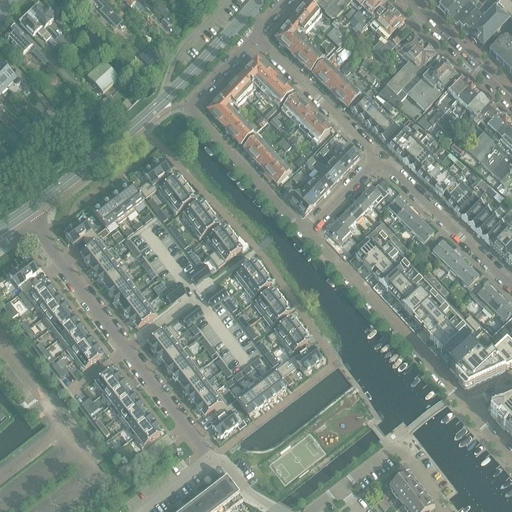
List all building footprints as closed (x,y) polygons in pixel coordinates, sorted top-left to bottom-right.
[(77,0),(81,3),(84,0),(86,3),(88,0),(94,0),(103,9),(100,12),(113,25),(120,18),(101,0),(77,0)] [(122,0),(126,3),(130,8),(136,3),(133,0),(122,0)] [(197,0),(195,2),(202,10),(204,8),(206,6),(200,0),(197,0)] [(319,0),(315,5),(317,5),(325,13),(337,0),(319,0)] [(353,1),(353,0),(337,0),(325,13),(324,14),(332,20),(335,20),(351,4),(354,1),(353,1)] [(360,12),(371,0),(353,0),(353,1),(354,1),(351,4),(360,12)] [(368,27),(371,24),(369,22),(384,7),(384,4),(379,0),(371,0),(360,12),(360,13),(358,15),(357,15),(353,19),(354,19),(359,25),(352,32),(356,35),(358,33),(360,36),(368,27)] [(447,0),(433,0),(432,1),(434,3),(433,4),(438,9),(447,0)] [(446,15),(460,0),(447,0),(438,9),(445,16),(446,15)] [(452,23),(469,6),(465,2),(467,0),(460,0),(446,15),(448,17),(447,18),(452,23)] [(511,21),(511,0),(503,0),(498,6),(498,5),(483,20),(469,34),(473,38),(479,44),(483,48),(510,20),(511,21)] [(474,1),(469,6),(452,23),(456,27),(458,27),(461,29),(482,7),(479,4),(477,5),(474,1)] [(483,20),(498,5),(493,1),(489,6),(486,3),(482,7),(461,29),(463,31),(462,32),(467,37),(469,34),(483,20)] [(322,17),(320,15),(307,4),(299,13),(314,26),(322,17)] [(47,9),(44,12),(38,7),(29,16),(43,31),(51,39),(65,53),(71,47),(61,36),(59,39),(47,27),(53,22),(52,21),(55,18),(47,9)] [(372,24),(368,27),(376,35),(377,34),(395,15),(388,8),(372,24)] [(352,10),(345,18),(350,22),(353,19),(357,15),(352,10)] [(308,33),(314,26),(299,13),(294,20),(308,33)] [(166,14),(163,18),(164,20),(169,25),(173,21),(166,14)] [(377,55),(390,41),(389,39),(404,24),(395,15),(377,34),(382,39),(379,42),(380,43),(373,51),(374,52),(372,53),(376,55),(376,54),(377,55)] [(51,39),(43,31),(29,16),(19,25),(33,39),(37,35),(46,44),(51,39)] [(338,31),(332,26),(325,19),(322,22),(326,26),(326,25),(333,31),(332,33),(334,35),(335,34),(338,31)] [(164,20),(161,23),(167,29),(170,26),(169,25),(164,20)] [(306,35),(308,33),(294,20),(286,28),(296,37),(299,34),(299,35),(302,32),(306,35)] [(332,26),(338,31),(339,33),(344,29),(335,22),(332,26)] [(286,49),(296,37),(286,28),(276,40),(286,49)] [(33,48),(15,29),(12,33),(11,35),(10,34),(4,40),(8,44),(5,47),(13,54),(16,52),(22,58),(33,48)] [(511,30),(489,54),(511,75),(511,30)] [(390,41),(377,55),(383,61),(394,49),(397,52),(396,53),(408,65),(426,46),(425,45),(424,47),(415,38),(404,48),(402,46),(400,44),(406,38),(399,32),(390,41)] [(294,57),(305,45),(296,37),(286,49),(294,57)] [(343,37),(338,42),(342,45),(347,41),(343,37)] [(302,65),(313,53),(305,45),(294,57),(302,65)] [(331,45),(325,50),(325,54),(328,57),(335,49),(331,45)] [(386,87),(378,95),(396,108),(406,97),(407,96),(430,73),(424,68),(432,61),(436,56),(432,51),(426,46),(408,65),(407,66),(406,67),(386,87)] [(149,50),(140,59),(152,70),(160,61),(155,55),(149,50)] [(45,67),(48,64),(36,51),(32,54),(45,67)] [(313,53),(302,65),(311,74),(322,62),(313,53)] [(353,58),(340,72),(346,78),(351,73),(348,71),(354,66),(357,62),(353,58)] [(364,60),(360,68),(366,71),(370,63),(364,60)] [(254,82),(266,70),(257,62),(245,74),(254,82)] [(430,73),(407,96),(424,113),(425,113),(457,79),(452,74),(452,73),(443,63),(435,71),(433,69),(432,71),(430,73)] [(104,64),(87,79),(103,95),(119,80),(104,64)] [(323,86),(334,74),(324,64),(313,76),(323,86)] [(403,64),(383,84),(386,87),(406,67),(403,64)] [(12,73),(10,75),(0,66),(0,83),(7,90),(12,84),(14,85),(15,86),(17,86),(18,86),(19,86),(20,85),(21,84),(12,73)] [(348,71),(351,73),(352,75),(358,69),(354,66),(348,71)] [(262,91),(274,78),(266,70),(254,82),(262,91)] [(252,84),(254,82),(245,74),(233,86),(244,98),(253,89),(248,85),(250,82),(252,84)] [(330,93),(342,81),(334,74),(323,86),(330,93)] [(271,99),(283,86),(274,78),(262,91),(271,99)] [(342,81),(330,93),(339,101),(350,89),(353,87),(348,83),(348,84),(344,79),(342,81)] [(448,94),(435,107),(440,112),(436,116),(440,121),(444,117),(449,112),(470,90),(461,80),(460,81),(448,94)] [(236,107),(244,98),(233,86),(220,100),(229,110),(232,108),(229,105),(231,102),(236,107)] [(283,86),(271,99),(275,103),(274,105),(278,109),(280,107),(292,95),(283,86)] [(350,89),(339,101),(348,110),(360,98),(350,89)] [(440,121),(436,125),(443,131),(440,134),(439,134),(436,137),(440,140),(446,146),(453,139),(447,134),(464,116),(463,116),(480,99),(470,90),(449,112),(444,117),(440,121)] [(88,106),(79,97),(70,105),(80,114),(88,106)] [(292,119),(304,107),(295,98),(283,110),(292,119)] [(364,98),(350,112),(354,116),(357,119),(371,105),(364,98)] [(111,126),(124,114),(111,99),(97,112),(111,126)] [(480,99),(463,116),(464,116),(473,126),(490,108),(480,99)] [(218,122),(229,110),(220,100),(208,112),(218,122)] [(127,111),(132,107),(126,101),(122,105),(127,111)] [(371,105),(357,119),(364,125),(378,111),(371,105)] [(27,131),(25,129),(1,106),(0,107),(0,120),(10,130),(13,127),(20,135),(22,133),(31,142),(35,138),(27,131)] [(301,128),(312,115),(304,107),(292,119),(301,128)] [(486,131),(499,118),(490,108),(473,126),(483,135),(486,131)] [(267,121),(276,112),(273,109),(264,118),(267,121)] [(224,130),(237,119),(229,110),(218,122),(224,130)] [(378,111),(364,125),(371,132),(385,118),(378,111)] [(309,136),(321,123),(312,115),(301,128),(309,136)] [(481,165),(511,132),(511,127),(511,126),(509,128),(504,122),(505,121),(501,117),(500,118),(499,118),(486,131),(483,135),(467,152),(481,165)] [(256,123),(260,129),(261,130),(267,124),(266,123),(262,118),(256,123)] [(385,118),(371,132),(378,139),(391,125),(385,118)] [(233,139),(245,128),(237,119),(224,130),(233,139)] [(282,126),(275,119),(270,123),(277,131),(282,126)] [(417,125),(428,133),(432,128),(423,119),(417,125)] [(321,123),(309,136),(319,145),(330,132),(321,123)] [(40,124),(37,128),(33,124),(27,131),(35,138),(35,139),(45,129),(40,124)] [(391,125),(378,139),(385,146),(399,132),(391,125)] [(35,139),(41,144),(42,145),(53,132),(47,127),(45,129),(35,139)] [(245,128),(233,139),(241,148),(253,136),(245,128)] [(401,133),(387,147),(395,155),(409,141),(411,138),(404,131),(403,131),(401,133)] [(490,174),(511,152),(511,132),(481,165),(490,174)] [(293,137),(289,142),(293,146),(298,142),(293,137)] [(409,141),(395,155),(402,162),(416,148),(419,145),(411,138),(409,141)] [(252,160),(265,149),(256,140),(244,151),(252,160)] [(283,149),(287,145),(283,140),(278,145),(283,149)] [(287,145),(283,149),(286,153),(291,149),(287,145)] [(416,148),(402,162),(409,169),(423,155),(425,152),(419,145),(416,148)] [(451,149),(461,157),(465,153),(455,145),(451,149)] [(346,146),(338,154),(353,168),(360,160),(346,146)] [(261,169),(273,158),(265,149),(252,160),(261,169)] [(423,155),(409,169),(416,175),(430,161),(432,159),(425,152),(423,155)] [(500,183),(511,171),(511,152),(490,174),(500,183)] [(338,154),(332,160),(346,175),(353,168),(338,154)] [(268,178),(281,166),(273,158),(261,169),(268,178)] [(295,164),(300,170),(307,163),(301,158),(295,164)] [(310,160),(307,163),(311,167),(314,164),(315,163),(311,159),(310,160)] [(430,161),(416,175),(423,183),(437,169),(440,166),(432,159),(430,161)] [(332,160),(325,167),(340,181),(346,175),(332,160)] [(149,184),(143,188),(150,198),(160,189),(158,185),(167,179),(168,177),(169,176),(170,176),(170,175),(167,172),(166,170),(167,168),(164,165),(162,165),(161,163),(159,165),(158,164),(157,164),(153,167),(153,168),(153,169),(150,171),(148,171),(145,173),(145,175),(143,176),(149,184)] [(281,166),(268,178),(277,187),(289,176),(281,166)] [(437,169),(423,183),(431,190),(444,176),(446,174),(447,173),(440,166),(437,169)] [(325,167),(319,174),(333,188),(340,181),(325,167)] [(509,193),(511,190),(511,171),(500,183),(500,184),(509,193)] [(319,174),(312,181),(313,183),(326,195),(333,188),(319,174)] [(430,190),(438,198),(452,183),(454,181),(446,174),(444,176),(431,190),(430,190)] [(452,183),(438,198),(445,205),(446,205),(460,191),(462,188),(464,186),(457,178),(454,181),(452,183)] [(176,180),(158,194),(167,205),(186,190),(186,189),(186,187),(184,184),(183,184),(181,184),(180,183),(180,182),(178,180),(178,179),(177,179),(176,180)] [(313,183),(307,190),(320,202),(326,195),(313,183)] [(292,189),(288,184),(283,188),(287,193),(292,189)] [(121,193),(134,211),(135,210),(144,203),(131,186),(127,189),(126,189),(125,189),(121,191),(121,193)] [(371,189),(363,198),(372,207),(374,209),(387,196),(378,187),(374,192),(371,189)] [(143,188),(138,192),(145,201),(150,198),(143,188)] [(460,191),(446,205),(453,212),(467,198),(470,195),(462,188),(460,191)] [(186,190),(167,205),(175,217),(193,203),(194,203),(195,202),(195,201),(192,198),(191,197),(192,197),(192,195),(189,191),(187,191),(186,190)] [(307,190),(300,197),(313,209),(320,202),(307,190)] [(112,200),(127,219),(136,212),(135,210),(134,211),(121,193),(117,196),(116,196),(116,195),(112,198),(112,200)] [(296,193),(289,201),(305,218),(308,215),(313,209),(300,197),(298,195),(296,193)] [(467,198),(453,212),(461,219),(474,205),(477,202),(470,195),(467,198)] [(364,215),(372,207),(363,198),(355,206),(364,215)] [(103,207),(116,224),(116,225),(117,227),(127,219),(112,200),(108,203),(107,203),(107,202),(103,205),(103,207)] [(152,200),(147,204),(155,214),(160,211),(152,200)] [(397,200),(388,210),(393,216),(391,218),(394,222),(397,219),(406,209),(397,200)] [(474,205),(461,219),(468,226),(482,212),(484,209),(477,202),(474,205)] [(199,205),(182,219),(190,230),(210,215),(209,214),(210,214),(210,212),(207,209),(205,208),(205,209),(204,207),(202,204),(201,204),(200,204),(199,205)] [(504,204),(500,208),(507,214),(511,210),(504,204)] [(356,224),(364,215),(355,206),(346,215),(356,224)] [(94,214),(93,214),(107,232),(116,225),(116,224),(103,207),(99,210),(98,209),(94,212),(94,213),(94,214)] [(406,228),(416,218),(406,209),(397,219),(406,228)] [(482,212),(468,226),(475,233),(489,219),(491,217),(492,216),(484,209),(482,212)] [(160,211),(155,214),(163,224),(168,221),(160,211)] [(210,215),(190,230),(199,242),(217,228),(218,227),(219,227),(218,226),(216,223),(215,222),(216,220),(213,216),(211,216),(210,215)] [(350,229),(356,224),(346,215),(338,223),(350,235),(353,232),(350,229)] [(148,217),(142,221),(146,225),(152,221),(148,217)] [(475,233),(475,234),(482,240),(482,241),(486,237),(498,224),(498,223),(491,217),(489,219),(475,233)] [(414,236),(424,226),(416,218),(406,228),(414,236)] [(66,235),(65,236),(66,237),(65,239),(68,243),(70,243),(71,244),(73,247),(74,247),(75,246),(83,240),(86,245),(97,237),(89,227),(87,229),(82,223),(72,231),(72,230),(70,230),(66,233),(67,233),(66,235)] [(332,234),(330,237),(341,248),(352,237),(350,235),(347,232),(338,223),(330,232),(332,234)] [(139,224),(133,228),(137,232),(142,228),(139,224)] [(486,237),(482,241),(489,248),(490,247),(493,244),(506,231),(498,224),(486,237)] [(382,225),(378,229),(381,233),(382,233),(383,234),(387,231),(382,225)] [(424,226),(414,236),(424,245),(422,247),(427,251),(435,243),(431,238),(434,236),(424,226)] [(173,227),(168,231),(176,241),(180,238),(173,227)] [(223,230),(205,243),(214,255),(234,240),(233,239),(233,237),(234,237),(231,233),(229,233),(228,232),(225,229),(224,229),(223,230)] [(378,229),(373,233),(377,237),(381,233),(378,229)] [(130,231),(124,235),(127,239),(133,235),(130,231)] [(387,231),(383,234),(387,239),(388,240),(392,236),(387,231)] [(490,247),(489,248),(497,255),(500,251),(508,243),(511,238),(511,237),(506,231),(493,244),(490,247)] [(373,233),(367,238),(371,242),(377,237),(373,233)] [(382,233),(379,236),(384,242),(387,239),(383,234),(382,233)] [(392,236),(388,240),(390,242),(393,245),(397,241),(392,236)] [(82,256),(81,257),(81,258),(83,260),(84,262),(84,264),(86,267),(87,267),(88,267),(89,267),(89,268),(109,253),(109,252),(97,237),(86,245),(90,250),(83,256),(82,256)] [(121,238),(115,242),(118,246),(124,242),(121,238)] [(180,238),(176,241),(184,251),(188,248),(180,238)] [(367,238),(362,244),(366,247),(371,242),(367,238)] [(500,251),(497,255),(504,262),(507,258),(511,253),(511,238),(508,243),(500,251)] [(214,255),(209,258),(218,270),(240,253),(242,252),(242,251),(240,248),(239,247),(239,245),(236,241),(234,241),(234,240),(214,255)] [(371,243),(355,258),(356,259),(360,264),(363,266),(363,267),(380,251),(380,252),(382,250),(373,241),(371,243)] [(397,241),(393,245),(398,250),(402,246),(397,241)] [(126,244),(125,245),(131,253),(135,250),(129,242),(126,244)] [(442,263),(451,253),(442,244),(440,247),(436,242),(435,243),(427,251),(431,256),(433,254),(442,263)] [(362,244),(357,249),(360,252),(366,247),(362,244)] [(402,246),(398,250),(403,256),(405,254),(407,252),(402,246)] [(353,248),(347,253),(351,258),(357,253),(353,248)] [(109,253),(89,268),(91,271),(92,272),(92,274),(94,278),(94,277),(96,278),(97,278),(117,263),(117,264),(120,262),(112,250),(109,252),(109,253)] [(135,250),(131,253),(136,260),(141,257),(135,250)] [(363,266),(363,267),(371,276),(372,276),(371,275),(388,260),(387,259),(380,252),(380,251),(363,267),(363,266)] [(442,263),(439,266),(448,274),(450,272),(460,262),(451,253),(442,263)] [(351,258),(347,254),(342,259),(346,263),(351,258)] [(193,255),(189,258),(197,268),(201,265),(193,255)] [(388,260),(371,275),(372,276),(374,278),(374,279),(379,284),(389,274),(396,268),(395,268),(388,260)] [(404,260),(401,263),(406,269),(409,266),(410,266),(404,260)] [(459,280),(469,270),(460,262),(450,272),(459,280)] [(22,268),(10,278),(22,294),(23,293),(33,286),(29,281),(36,276),(37,275),(38,274),(38,273),(36,271),(35,270),(35,268),(33,264),(31,264),(30,264),(30,263),(28,264),(26,264),(22,266),(23,266),(22,268)] [(146,263),(141,266),(147,274),(151,271),(146,263)] [(252,265),(234,278),(243,290),(263,275),(262,274),(263,274),(263,272),(260,268),(258,268),(257,267),(255,264),(254,263),(253,264),(252,265)] [(115,265),(97,278),(98,279),(97,281),(100,285),(102,285),(103,286),(105,288),(105,289),(125,274),(128,272),(124,267),(121,269),(119,271),(115,265)] [(188,278),(188,279),(195,288),(206,280),(210,276),(211,275),(204,266),(199,270),(196,272),(188,278)] [(379,284),(378,284),(379,284),(387,293),(388,293),(387,292),(404,277),(396,268),(395,268),(396,268),(389,274),(379,284)] [(471,295),(480,286),(476,282),(478,279),(469,270),(459,280),(468,289),(467,290),(471,295)] [(151,271),(147,274),(152,281),(157,278),(151,271)] [(125,274),(105,289),(106,289),(107,292),(108,293),(108,295),(110,299),(111,298),(112,299),(113,299),(133,284),(125,274)] [(428,274),(424,277),(429,283),(433,279),(428,274)] [(263,275),(243,290),(252,301),(270,288),(271,287),(272,286),(271,286),(269,283),(268,282),(269,280),(266,276),(264,276),(263,275)] [(404,277),(387,292),(388,293),(395,301),(412,286),(404,277)] [(433,279),(429,283),(431,285),(434,288),(438,284),(433,279)] [(22,294),(19,297),(31,312),(34,310),(35,309),(54,295),(53,294),(54,292),(51,288),(51,289),(49,288),(49,289),(48,287),(46,285),(46,284),(45,285),(44,285),(36,291),(33,286),(23,293),(22,294)] [(133,284),(113,299),(114,300),(113,302),(116,306),(118,306),(119,307),(121,309),(121,310),(141,295),(133,284)] [(161,284),(157,287),(163,295),(167,292),(161,284)] [(412,286),(395,301),(403,310),(404,310),(421,294),(421,295),(422,293),(416,286),(413,284),(412,286)] [(438,284),(434,288),(439,293),(443,289),(438,284)] [(168,293),(163,297),(170,307),(175,303),(178,301),(186,294),(179,285),(171,291),(168,293)] [(471,295),(470,297),(483,310),(496,297),(496,296),(487,287),(484,290),(480,286),(471,295)] [(205,301),(212,310),(220,304),(223,302),(228,298),(221,289),(220,290),(216,293),(205,301)] [(443,289),(439,293),(440,294),(444,299),(448,295),(443,289)] [(432,291),(429,293),(435,299),(438,296),(432,290),(432,291)] [(271,293),(253,307),(262,318),(282,303),(281,303),(281,302),(282,301),(279,297),(277,297),(276,296),(274,293),(273,292),(272,293),(271,293)] [(403,310),(412,320),(413,321),(413,320),(429,304),(429,305),(430,304),(421,295),(421,294),(404,310),(403,310)] [(35,309),(34,310),(38,315),(40,313),(44,318),(44,319),(62,305),(61,305),(61,304),(62,303),(62,302),(59,299),(57,299),(56,298),(54,295),(35,309)] [(141,295),(121,310),(123,313),(124,314),(124,316),(126,320),(127,320),(128,320),(129,320),(149,305),(141,295)] [(496,297),(483,310),(492,319),(505,305),(496,297)] [(229,301),(224,304),(232,315),(237,311),(229,301)] [(282,303),(262,318),(271,330),(289,316),(290,316),(291,315),(290,314),(288,311),(287,310),(287,308),(288,308),(285,304),(284,304),(283,304),(282,304),(282,303)] [(9,304),(3,309),(12,320),(18,316),(9,304)] [(429,304),(413,320),(416,323),(414,324),(420,331),(422,330),(422,329),(438,314),(429,305),(429,304)] [(44,318),(42,320),(50,331),(68,317),(69,316),(70,316),(70,315),(68,313),(67,312),(67,310),(65,306),(63,306),(62,306),(62,305),(44,319),(44,318)] [(149,305),(129,320),(130,321),(129,323),(132,327),(134,327),(135,328),(138,331),(139,330),(157,316),(149,305)] [(511,312),(505,305),(492,319),(501,328),(511,316),(511,312)] [(186,316),(181,320),(188,329),(193,325),(195,323),(203,317),(196,308),(188,314),(186,316)] [(438,314),(422,329),(422,330),(424,332),(423,334),(429,340),(446,325),(447,324),(438,314)] [(68,317),(50,331),(58,341),(78,326),(77,326),(77,325),(78,324),(78,323),(75,320),(73,320),(72,319),(70,316),(69,316),(68,317)] [(241,318),(237,321),(245,331),(249,328),(241,318)] [(469,318),(465,322),(466,322),(470,327),(474,323),(469,318)] [(290,322),(267,339),(272,344),(276,341),(281,347),(301,332),(300,331),(301,329),(298,325),(296,325),(295,324),(293,321),(292,320),(291,321),(290,322)] [(474,342),(491,359),(505,374),(505,373),(511,369),(511,321),(491,341),(484,333),(474,342)] [(24,323),(20,327),(25,333),(29,330),(24,323)] [(474,323),(470,327),(473,330),(474,331),(475,332),(479,328),(474,323)] [(446,325),(429,340),(437,349),(454,334),(446,325)] [(78,326),(58,341),(66,352),(84,338),(85,337),(86,337),(86,336),(84,334),(78,326)] [(149,344),(148,345),(148,346),(150,348),(151,349),(151,351),(153,355),(155,355),(156,356),(176,341),(179,339),(171,327),(150,343),(149,344)] [(194,327),(190,330),(195,337),(200,334),(194,327)] [(249,328),(245,331),(253,342),(257,339),(249,328)] [(29,330),(25,333),(30,340),(35,337),(29,330)] [(301,332),(281,347),(290,358),(308,345),(309,344),(310,343),(309,343),(307,340),(306,339),(306,338),(306,337),(306,336),(303,333),(301,332),(301,333),(301,332)] [(454,334),(437,349),(445,358),(462,342),(454,334)] [(84,338),(66,352),(74,362),(94,347),(93,347),(93,346),(94,345),(94,344),(91,341),(89,341),(88,340),(86,337),(85,337),(84,338)] [(176,341),(156,356),(157,356),(156,357),(156,358),(156,359),(159,362),(161,362),(162,363),(164,362),(166,365),(184,351),(176,341)] [(204,341),(200,344),(206,351),(210,348),(204,341)] [(445,358),(441,361),(441,362),(449,370),(455,377),(460,383),(461,384),(467,390),(468,391),(472,389),(505,374),(491,359),(490,360),(488,361),(485,359),(483,357),(481,360),(464,341),(463,341),(462,342),(445,358)] [(40,344),(36,348),(41,354),(45,351),(40,344)] [(262,345),(258,348),(266,359),(270,355),(262,345)] [(94,347),(74,362),(83,373),(100,360),(101,359),(102,358),(102,357),(100,355),(99,354),(99,352),(97,348),(96,348),(95,348),(94,348),(94,347)] [(184,351),(166,365),(168,368),(166,369),(167,370),(167,372),(169,376),(171,376),(172,377),(192,362),(195,360),(187,348),(184,351)] [(210,348),(206,351),(211,358),(216,355),(210,348)] [(296,356),(281,368),(288,377),(298,369),(304,376),(306,375),(308,375),(311,373),(312,371),(311,371),(314,369),(316,369),(320,367),(320,366),(320,365),(320,364),(321,363),(320,361),(321,359),(318,356),(316,356),(315,354),(313,356),(310,352),(308,353),(305,350),(296,356)] [(45,351),(41,354),(46,361),(51,358),(45,351)] [(270,355),(266,359),(274,369),(278,366),(270,355)] [(258,360),(252,365),(255,369),(261,365),(258,360)] [(62,361),(56,365),(62,372),(67,368),(62,361)] [(220,361),(216,365),(222,372),(226,369),(220,361)] [(192,362),(172,377),(173,377),(173,378),(172,379),(172,380),(175,383),(177,383),(180,387),(200,372),(192,362)] [(56,365),(52,369),(57,375),(62,372),(56,365)] [(249,367),(243,372),(246,376),(252,372),(249,367)] [(281,368),(276,372),(283,381),(288,377),(281,368)] [(62,372),(57,375),(61,380),(69,373),(66,369),(62,372)] [(200,372),(180,387),(180,388),(183,391),(183,392),(183,393),(185,397),(187,397),(188,397),(188,398),(208,383),(204,377),(206,375),(203,369),(200,372)] [(226,369),(222,372),(228,380),(229,379),(232,377),(226,369)] [(271,371),(262,378),(277,397),(280,394),(280,395),(282,395),(285,392),(286,391),(285,391),(286,390),(271,371)] [(111,373),(93,387),(97,392),(99,390),(103,396),(121,383),(120,382),(121,380),(118,376),(116,376),(115,375),(113,373),(112,372),(111,373)] [(240,374),(234,379),(237,383),(243,379),(240,374)] [(262,378),(253,385),(268,404),(271,401),(271,402),(273,402),(276,399),(276,398),(276,397),(277,397),(262,378)] [(230,381),(224,386),(228,390),(234,386),(230,381)] [(103,396),(101,397),(109,408),(127,395),(128,394),(129,393),(128,393),(127,390),(126,389),(126,387),(124,383),(123,384),(122,383),(121,383),(103,396)] [(208,383),(188,398),(189,398),(189,399),(188,399),(188,401),(191,404),(193,404),(194,405),(196,408),(216,393),(216,394),(219,391),(215,386),(212,388),(208,383)] [(253,385),(244,392),(258,411),(262,409),(263,409),(267,406),(267,405),(267,404),(268,404),(253,385)] [(244,392),(234,399),(249,418),(253,415),(255,415),(255,416),(258,413),(258,411),(244,392)] [(127,395),(109,408),(117,419),(137,404),(136,403),(137,401),(134,397),(132,397),(131,396),(129,394),(129,393),(128,394),(127,395)] [(196,411),(199,414),(201,415),(202,416),(204,418),(204,419),(205,418),(206,418),(214,412),(217,417),(228,409),(216,394),(216,393),(196,408),(197,409),(196,409),(196,411)] [(89,400),(81,406),(84,411),(88,407),(93,404),(89,400)] [(511,401),(498,408),(498,409),(494,410),(491,412),(490,416),(492,419),(495,421),(496,422),(497,423),(501,420),(507,426),(503,430),(504,431),(505,430),(511,437),(511,401)] [(93,404),(88,407),(94,414),(98,411),(93,404)] [(137,404),(117,419),(125,429),(143,416),(144,415),(145,414),(144,414),(143,411),(142,410),(142,408),(140,404),(139,405),(138,404),(137,404)] [(213,428),(212,429),(212,430),(214,432),(215,433),(215,435),(217,439),(219,439),(220,439),(220,440),(222,439),(224,439),(224,440),(228,437),(227,437),(228,435),(237,428),(232,422),(239,417),(231,406),(228,409),(217,417),(221,422),(214,427),(213,428)] [(88,407),(84,411),(89,417),(94,414),(88,407)] [(143,416),(125,429),(133,440),(153,425),(152,424),(153,422),(150,418),(148,418),(147,417),(145,415),(145,414),(144,415),(143,416)] [(99,422),(95,425),(100,432),(104,428),(99,422)] [(153,425),(133,440),(141,451),(159,437),(160,436),(161,436),(161,435),(159,432),(158,431),(158,429),(156,425),(155,426),(154,425),(153,425)] [(104,428),(100,432),(105,438),(110,435),(104,428)] [(118,445),(111,450),(114,454),(121,449),(118,445)] [(121,449),(114,454),(118,458),(124,453),(121,449)] [(393,486),(389,490),(395,498),(413,484),(407,477),(410,475),(405,469),(397,476),(400,481),(393,486)] [(231,511),(243,503),(242,502),(241,500),(229,484),(225,478),(224,479),(220,474),(219,473),(218,472),(216,473),(215,474),(215,475),(215,477),(220,482),(181,511),(231,511)] [(395,476),(389,480),(393,486),(399,481),(395,476)] [(402,506),(420,493),(413,484),(395,498),(402,506)] [(406,511),(411,511),(426,501),(420,493),(402,506),(406,511)] [(381,509),(387,504),(384,501),(378,506),(381,509)] [(426,501),(411,511),(430,511),(433,510),(432,508),(426,501)]
